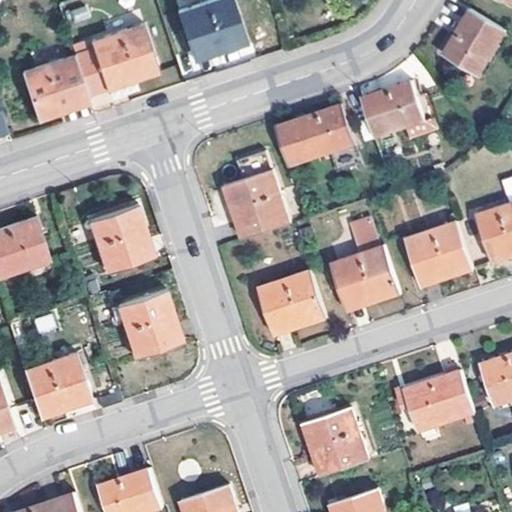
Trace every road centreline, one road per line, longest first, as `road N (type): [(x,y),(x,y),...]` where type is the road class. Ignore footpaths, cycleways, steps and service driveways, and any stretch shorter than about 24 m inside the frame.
road 1 (residential): [(152,127),(375,48),(415,0)]
road 2 (residential): [(236,384),(511,294)]
road 3 (residential): [(236,384),(152,127)]
road 4 (residential): [(0,478),(68,442),(236,384)]
road 5 (residential): [(0,177),(152,127)]
road 6 (residential): [(279,511),(236,384)]
